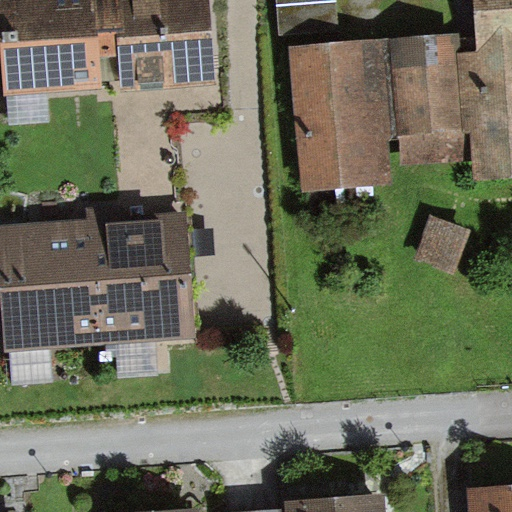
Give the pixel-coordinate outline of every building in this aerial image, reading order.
[(0,0),(0,92),(209,80),(204,0),(0,0)] [(332,31),(329,0),(272,0),(275,34),(332,31)] [(511,0),(449,0),(452,37),(297,46),(305,182),(388,177),(387,158),(476,153),(477,173),(511,171),(511,0)] [(461,231),(427,218),(412,257),(446,270),(461,231)] [(2,226),(6,346),(185,339),(180,219),(2,226)] [(511,511),(511,491),(468,495),(469,511),(511,511)] [(285,499),(285,511),(381,511),(380,494),(285,499)]
